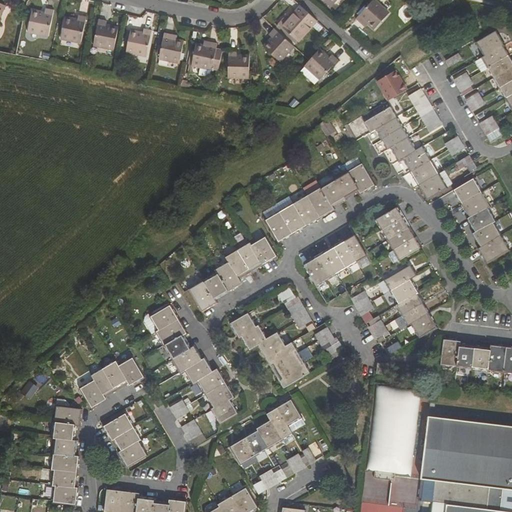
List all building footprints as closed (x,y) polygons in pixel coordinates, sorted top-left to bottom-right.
[(388,12),(374,0),(370,0),(355,16),(360,21),(363,19),(373,28),(388,12)] [(315,19),(299,5),(286,20),(282,17),(273,27),(292,45),(315,19)] [(53,8),(46,7),(45,11),(32,9),(27,30),(47,34),(53,8)] [(85,15),(78,14),(77,18),(64,15),(59,37),(80,41),(85,15)] [(105,19),(98,17),(93,43),(113,47),(118,26),(104,24),(105,19)] [(151,28),(144,27),(143,32),(130,29),(125,50),(146,54),(151,28)] [(292,45),(273,27),(268,33),(271,35),(263,45),(279,60),(293,45),(292,45)] [(170,33),(163,31),(158,57),(179,61),(183,40),(169,37),(170,33)] [(485,57),(503,46),(503,44),(496,32),(477,43),(485,57)] [(208,45),(194,42),(191,63),(212,68),(216,42),(209,41),(208,45)] [(488,68),(509,56),(503,46),(485,57),(482,58),(488,68)] [(308,59),(303,64),(318,78),(336,58),(331,53),(328,56),(318,47),(308,59)] [(248,76),(248,54),(235,54),(235,50),(228,50),(227,76),(248,76)] [(459,54),(446,61),(450,67),(462,60),(459,54)] [(494,78),(511,67),(511,60),(509,56),(488,68),(494,78)] [(500,89),(511,81),(511,67),(494,78),(500,89)] [(468,73),(455,80),(458,86),(471,78),(468,73)] [(403,76),(395,84),(400,92),(409,86),(403,76)] [(475,84),(471,78),(458,86),(461,92),(475,84)] [(511,81),(500,89),(506,99),(511,94),(511,81)] [(427,99),(421,90),(408,97),(414,106),(427,99)] [(470,106),(483,99),(480,93),(467,101),(470,106)] [(427,99),(414,106),(417,113),(430,105),(427,99)] [(487,104),(483,99),(470,106),(473,112),(487,104)] [(365,123),(370,133),(375,130),(396,117),(390,108),(365,123)] [(423,121),(426,127),(439,120),(435,114),(423,121)] [(494,116),(481,124),(484,130),(497,122),(494,116)] [(396,117),(375,130),(381,140),(402,128),(396,117)] [(439,120),(426,127),(430,133),(442,125),(439,120)] [(331,121),(321,125),(326,135),(336,131),(331,121)] [(500,128),(497,122),(484,130),(487,136),(500,128)] [(402,128),(381,140),(387,150),(390,148),(408,138),(402,128)] [(461,143),(458,137),(445,144),(449,150),(461,143)] [(408,138),(390,148),(398,162),(403,159),(416,152),(408,138)] [(461,143),(449,150),(452,157),(465,149),(461,143)] [(416,152),(403,159),(411,173),(431,160),(423,147),(416,152)] [(469,156),(456,164),(460,170),(473,162),(469,156)] [(431,160),(411,173),(418,186),(439,174),(431,160)] [(362,164),(347,173),(358,191),(360,194),(374,186),(362,164)] [(445,170),(439,174),(447,187),(453,184),(445,170)] [(347,173),(334,181),(344,199),(358,191),(347,173)] [(439,174),(418,186),(427,200),(447,187),(439,174)] [(455,191),(463,205),(483,194),(474,179),(455,191)] [(334,181),(320,189),(331,208),(344,199),(334,181)] [(306,197),(319,219),(332,211),(331,208),(320,189),(306,197)] [(452,205),(459,203),(454,191),(447,194),(452,205)] [(463,205),(471,218),(488,208),(490,207),(483,194),(463,205)] [(293,205),(305,227),(319,219),(306,197),(293,205)] [(279,213),(292,235),(305,227),(293,205),(279,213)] [(476,233),(494,223),(496,222),(488,208),(471,218),(468,220),(476,233)] [(397,209),(377,220),(383,230),(403,218),(397,209)] [(267,221),(279,242),(292,235),(279,213),(267,221)] [(403,218),(383,230),(389,240),(409,228),(403,218)] [(482,248),(502,237),(494,223),(476,233),(474,235),(482,248)] [(409,228),(389,240),(395,251),(415,239),(409,228)] [(355,236),(345,243),(357,263),(367,257),(355,236)] [(480,250),(488,263),(510,251),(502,237),(482,248),(480,250)] [(251,247),(262,266),(277,258),(271,247),(265,238),(251,247)] [(415,239),(395,251),(401,261),(421,249),(415,239)] [(249,243),(237,250),(250,273),(262,266),(251,247),(249,243)] [(345,243),(335,248),(347,269),(357,263),(345,243)] [(335,248),(325,254),(337,275),(347,269),(335,248)] [(226,257),(228,261),(239,280),(250,273),(237,250),(226,257)] [(325,254),(315,260),(327,281),(337,275),(325,254)] [(315,260),(305,266),(317,286),(327,281),(315,260)] [(228,261),(215,269),(217,274),(228,292),(241,284),(239,280),(228,261)] [(386,281),(392,292),(411,280),(417,277),(411,267),(408,268),(386,281)] [(203,282),(214,301),(228,292),(217,274),(203,282)] [(411,280),(392,292),(400,305),(418,295),(419,294),(411,280)] [(190,290),(203,312),(216,304),(214,301),(203,282),(190,290)] [(379,285),(384,296),(390,293),(385,282),(379,285)] [(365,293),(352,300),(359,311),(372,304),(365,293)] [(418,295),(400,305),(397,307),(402,317),(423,305),(418,295)] [(302,302),(298,296),(285,303),(289,309),(302,302)] [(377,307),(387,304),(385,298),(375,301),(377,307)] [(372,304),(359,311),(362,317),(375,309),(372,304)] [(429,314),(423,304),(423,305),(402,317),(409,327),(412,325),(429,314)] [(150,319),(158,333),(179,321),(171,307),(150,319)] [(310,315),(307,310),(294,318),(296,323),(310,315)] [(251,314),(232,325),(240,337),(243,336),(258,327),(251,314)] [(437,329),(429,314),(412,325),(420,339),(437,329)] [(310,315),(296,323),(300,329),(313,321),(310,315)] [(158,333),(156,334),(164,347),(183,336),(187,334),(179,321),(158,333)] [(382,321),(369,329),(372,334),(385,327),(382,321)] [(258,327),(243,336),(251,349),(259,344),(269,338),(262,325),(258,327)] [(385,327),(372,334),(376,340),(389,333),(385,327)] [(332,333),(329,328),(316,336),(319,341),(332,333)] [(269,338),(259,344),(267,359),(286,347),(278,333),(269,338)] [(332,333),(319,341),(322,347),(336,339),(332,333)] [(183,336),(164,347),(172,361),(191,350),(183,336)] [(460,343),(445,341),(442,366),(457,368),(460,347),(460,343)] [(338,343),(327,350),(330,356),(343,348),(340,342),(338,343)] [(286,347),(267,359),(273,368),(299,353),(293,343),(286,347)] [(399,343),(386,351),(390,357),(403,349),(399,343)] [(191,350),(172,361),(180,375),(184,373),(203,361),(195,347),(191,350)] [(460,347),(457,368),(473,370),(475,349),(460,347)] [(489,372),(505,374),(508,348),(492,347),(492,350),(489,372)] [(473,370),(489,372),(492,350),(475,349),(473,370)] [(299,353),(273,368),(279,378),(304,363),(299,353)] [(119,367),(129,384),(131,387),(137,383),(145,378),(133,359),(119,367)] [(203,361),(184,373),(192,385),(197,382),(213,373),(206,360),(203,361)] [(116,361),(103,368),(117,391),(122,388),(129,384),(119,367),(116,361)] [(304,363),(279,378),(285,388),(310,374),(304,363)] [(377,375),(386,376),(387,366),(378,365),(377,375)] [(103,368),(91,375),(95,382),(105,398),(111,395),(117,391),(103,368)] [(213,373),(197,382),(205,397),(226,385),(218,370),(213,373)] [(105,398),(95,382),(82,389),(89,402),(93,408),(99,404),(106,400),(105,398)] [(226,385),(205,397),(214,410),(230,401),(234,398),(226,385)] [(376,388),(369,473),(412,476),(418,391),(376,388)] [(303,418),(292,400),(280,407),(290,425),(303,418)] [(183,401),(171,409),(174,414),(187,407),(183,401)] [(230,401),(214,410),(209,413),(217,427),(238,414),(230,401)] [(53,407),(52,422),(76,425),(79,425),(80,417),(81,411),(80,409),(53,407)] [(187,407),(174,414),(178,420),(190,413),(187,407)] [(290,425),(280,407),(268,414),(271,420),(283,441),(295,433),(290,425)] [(109,433),(113,441),(134,428),(127,415),(105,427),(109,433)] [(511,511),(511,427),(429,417),(419,503),(433,504),(431,511),(511,511)] [(283,441),(271,420),(258,429),(259,430),(270,449),(283,441)] [(195,421),(183,429),(186,434),(198,426),(195,421)] [(50,438),(53,438),(74,440),(75,431),(76,425),(52,422),(50,438)] [(120,454),(140,442),(142,441),(134,428),(113,441),(116,446),(120,454)] [(270,449),(259,430),(246,438),(256,457),(270,449)] [(53,438),(51,454),(75,457),(76,449),(77,441),(74,440),(53,438)] [(256,457),(246,438),(233,446),(243,464),(256,457)] [(124,460),(128,467),(148,455),(140,442),(120,454),(124,460)] [(313,463),(318,459),(311,447),(305,451),(313,463)] [(51,454),(49,469),(53,470),(77,473),(78,465),(79,457),(75,457),(51,454)] [(300,470),(307,466),(300,454),(293,458),(300,470)] [(300,470),(293,458),(288,461),(295,473),(300,470)] [(53,470),(51,485),(56,486),(75,488),(76,480),(77,473),(53,470)] [(272,470),(266,473),(274,486),(280,482),(272,470)] [(261,477),(269,489),(274,486),(266,473),(261,477)] [(75,488),(56,486),(54,501),(76,504),(77,496),(78,488),(75,488)] [(247,488),(233,496),(242,511),(249,511),(251,511),(258,507),(247,488)] [(118,491),(109,490),(106,511),(122,511),(124,492),(118,491)] [(132,493),(124,492),(122,511),(137,511),(139,497),(140,494),(132,493)] [(242,511),(233,496),(220,504),(221,506),(224,511),(242,511)] [(147,498),(139,497),(137,511),(153,511),(155,502),(155,499),(147,498)] [(171,500),(171,504),(169,511),(185,511),(186,502),(179,501),(171,500)] [(162,503),(155,502),(153,511),(169,511),(171,504),(162,503)]
